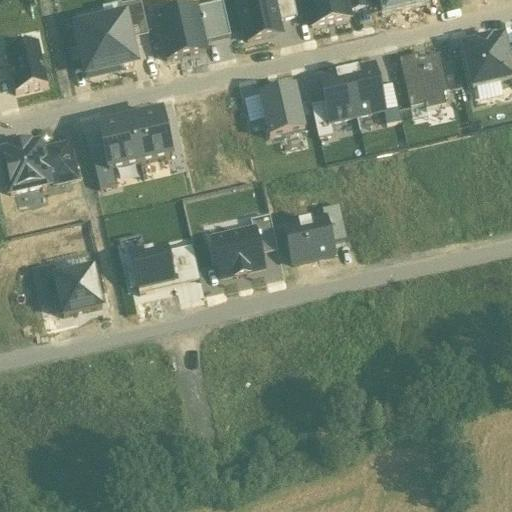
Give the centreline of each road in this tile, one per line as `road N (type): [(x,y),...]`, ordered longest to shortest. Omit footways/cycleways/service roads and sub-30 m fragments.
road 1 (residential): [(0,132),(511,16)]
road 2 (track): [(511,381),(4,511)]
road 3 (residential): [(511,246),(181,325)]
road 4 (residential): [(181,325),(0,365)]
road 5 (residential): [(181,325),(209,464)]
